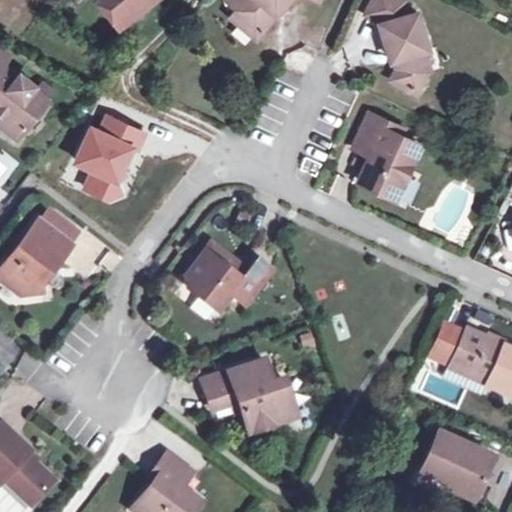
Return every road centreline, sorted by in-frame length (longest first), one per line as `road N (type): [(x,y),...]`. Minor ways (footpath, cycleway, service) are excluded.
road 1 (residential): [(116,365),(117,281),(179,190),(216,169),(265,172)]
road 2 (residential): [(265,172),(511,295)]
